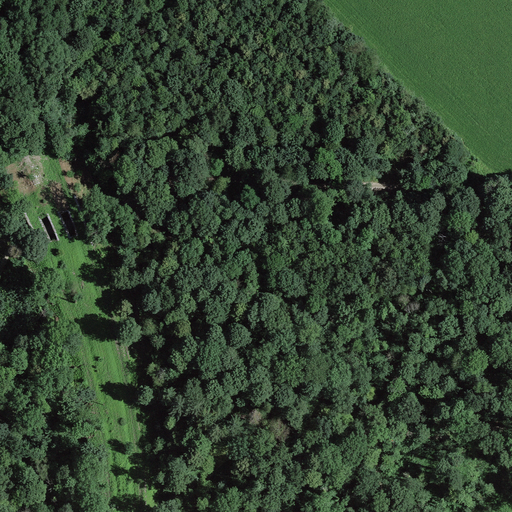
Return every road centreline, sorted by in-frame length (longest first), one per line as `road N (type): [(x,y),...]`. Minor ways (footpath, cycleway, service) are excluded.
road 1 (track): [(124,209),(356,353),(377,431),(381,511)]
road 2 (track): [(124,209),(171,178),(321,190),(374,185),(511,200)]
road 3 (track): [(267,422),(284,417),(428,436),(511,424)]
road 4 (track): [(3,238),(124,209)]
road 5 (track): [(191,511),(206,476),(267,422)]
